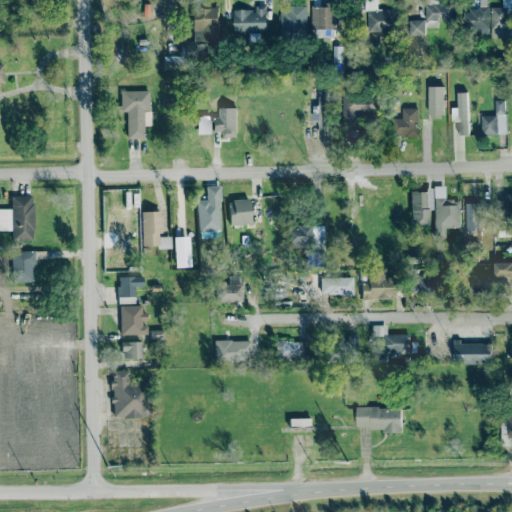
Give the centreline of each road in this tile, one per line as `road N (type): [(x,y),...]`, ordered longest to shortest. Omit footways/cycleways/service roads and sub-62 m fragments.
road 1 (residential): [(0,171),(511,165)]
road 2 (residential): [(93,491),(83,0)]
road 3 (residential): [(232,320),(511,316)]
road 4 (secondary): [(404,486),(179,511)]
road 5 (residential): [(280,487),(93,491)]
